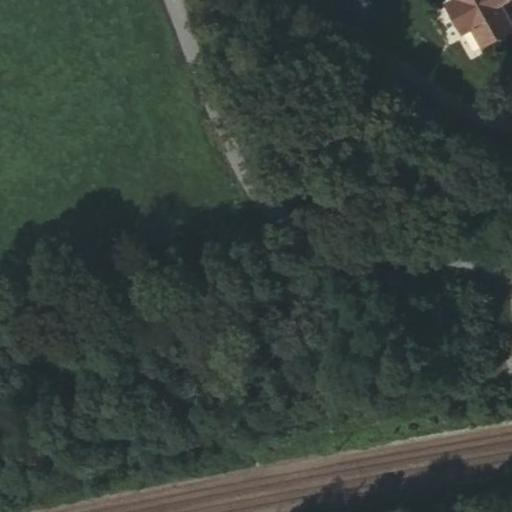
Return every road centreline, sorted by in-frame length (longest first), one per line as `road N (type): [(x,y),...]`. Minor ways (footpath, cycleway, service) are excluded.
road 1 (unclassified): [(180,0),(249,185),(305,220),(511,272)]
road 2 (track): [(511,367),(313,440)]
